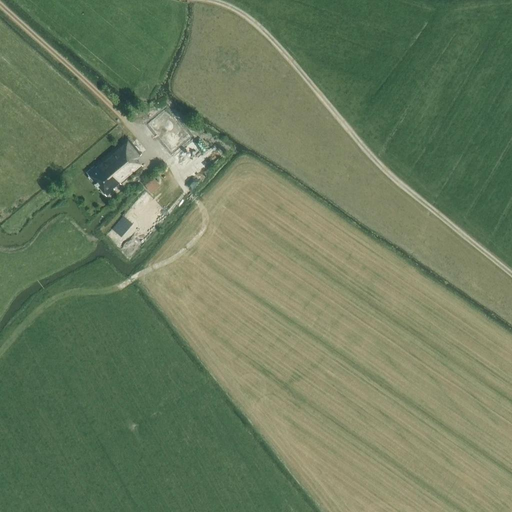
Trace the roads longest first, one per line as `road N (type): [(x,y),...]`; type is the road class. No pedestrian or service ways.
road 1 (track): [(210,0),(258,26),(387,173),(511,274)]
road 2 (track): [(130,280),(200,234),(204,209),(194,200)]
